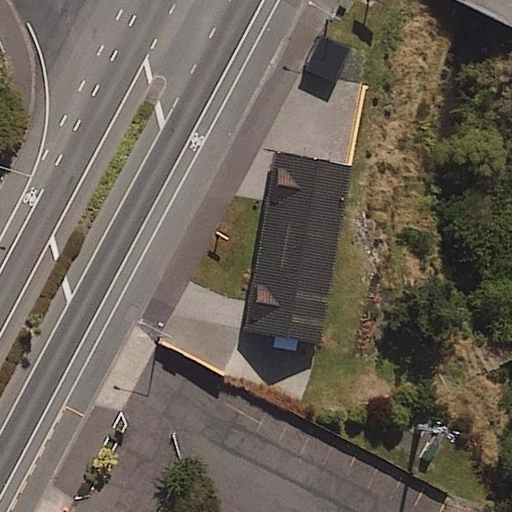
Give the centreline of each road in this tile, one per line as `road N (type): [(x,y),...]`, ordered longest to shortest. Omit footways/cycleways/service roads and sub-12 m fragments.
road 1 (secondary): [(235,17),(0,470)]
road 2 (secondary): [(0,302),(159,0)]
